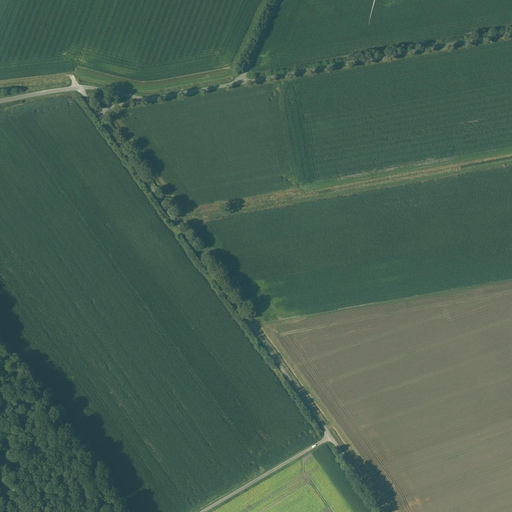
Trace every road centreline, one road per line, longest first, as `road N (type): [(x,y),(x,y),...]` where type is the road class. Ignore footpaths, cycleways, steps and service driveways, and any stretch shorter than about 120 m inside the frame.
road 1 (unclassified): [(97,113),(327,436)]
road 2 (unclassified): [(239,83),(511,33)]
road 3 (track): [(251,330),(424,297)]
road 4 (unclassified): [(201,511),(327,436)]
